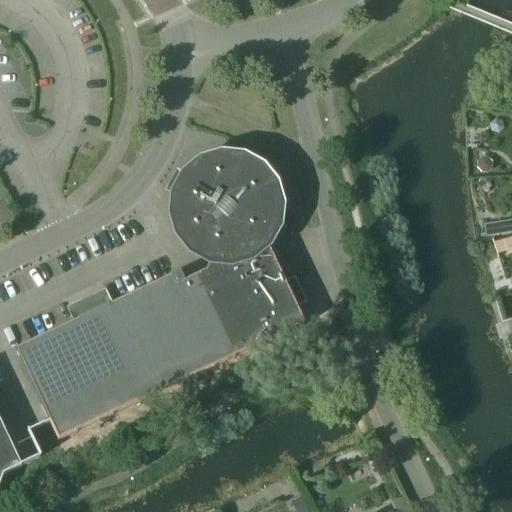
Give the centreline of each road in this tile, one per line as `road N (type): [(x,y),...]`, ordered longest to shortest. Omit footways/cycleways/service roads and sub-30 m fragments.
road 1 (unclassified): [(432,511),(365,372),(282,31)]
road 2 (unclassified): [(181,51),(177,97),(136,186),(102,216),(0,266)]
